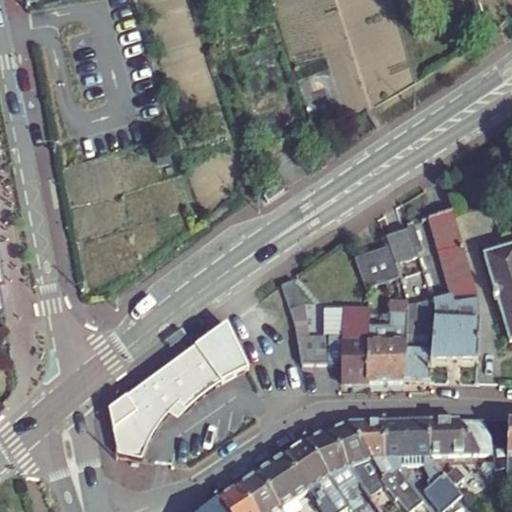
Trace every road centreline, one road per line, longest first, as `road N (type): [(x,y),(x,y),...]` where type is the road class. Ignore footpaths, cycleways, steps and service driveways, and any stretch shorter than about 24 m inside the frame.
road 1 (residential): [(137,511),(316,411),(511,408)]
road 2 (residential): [(64,401),(0,22)]
road 3 (secondary): [(511,67),(251,254)]
road 4 (secondary): [(251,254),(511,98)]
road 5 (secondary): [(251,254),(64,401)]
